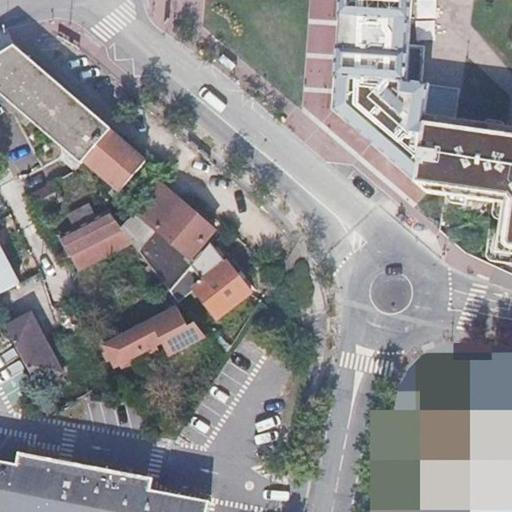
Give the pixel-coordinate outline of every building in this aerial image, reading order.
[(337,0),(337,5),(330,110),(425,193),(442,196),(496,204),(489,265),(511,276),(511,132),(446,124),(449,90),(399,84),(403,8),(403,0),(337,0)] [(111,132),(14,48),(0,56),(0,96),(80,167),(83,164),(109,134),(111,132)] [(109,134),(83,164),(120,194),(146,165),(109,134)] [(123,233),(122,234),(133,247),(170,293),(195,264),(191,260),(204,244),(212,236),(214,234),(161,189),(123,233)] [(58,212),(48,191),(26,203),(37,223),(58,212)] [(61,240),(70,259),(102,244),(116,237),(122,234),(123,233),(114,214),(61,240)] [(122,234),(116,237),(123,252),(133,247),(122,234)] [(102,244),(70,259),(78,274),(123,252),(116,237),(102,244)] [(251,294),(211,246),(195,264),(170,293),(179,304),(194,292),(217,321),(251,294)] [(0,295),(15,288),(0,259),(0,295)] [(163,343),(170,356),(205,337),(195,324),(189,328),(178,310),(106,348),(117,368),(143,354),(145,357),(158,350),(156,347),(163,343)] [(6,330),(38,389),(62,376),(31,316),(6,330)] [(511,511),(511,439),(469,431),(452,511),(511,511)] [(20,465),(0,461),(0,511),(212,511),(214,503),(156,491),(158,479),(22,453),(20,465)]
